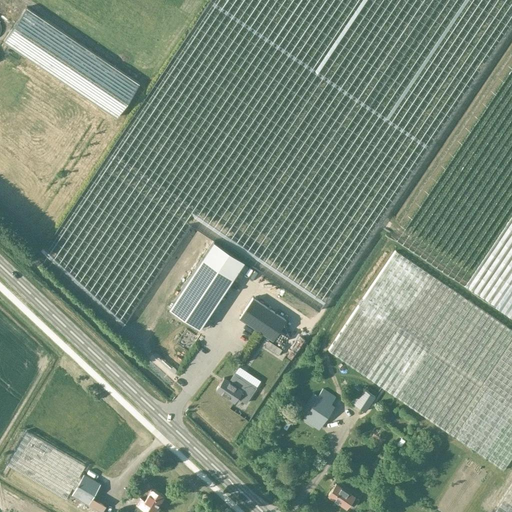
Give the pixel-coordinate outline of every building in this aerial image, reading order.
[(26,7),(3,41),(116,117),(139,83),(26,7)] [(213,241),(169,308),(200,328),(244,260),(213,241)] [(503,470),(511,456),(511,330),(396,252),(328,351),(503,470)] [(273,340),(286,320),(253,297),(239,318),(273,340)] [(75,326),(71,331),(93,350),(98,346),(75,326)] [(176,343),(183,347),(186,342),(179,338),(176,343)] [(242,401),(247,394),(242,390),(224,378),(216,389),(234,402),(237,398),(242,401)] [(318,395),(305,415),(321,426),(334,406),(333,405),(337,399),(324,389),(319,396),(318,395)] [(365,411),(375,396),(364,389),(359,397),(354,394),(349,401),(365,411)] [(79,477),(86,465),(27,431),(7,465),(66,499),(72,488),(75,490),(81,478),(79,477)] [(106,505),(92,497),(100,483),(84,474),(81,478),(75,490),(72,495),(101,511),(103,511),(102,511),(106,505)] [(511,511),(511,480),(493,507),(499,511),(511,511)] [(354,507),(359,500),(354,497),(354,496),(335,484),(328,495),(346,508),(350,503),(354,507)] [(153,511),(164,495),(152,488),(145,500),(140,497),(135,505),(137,506),(133,511),(147,511),(153,511)]
